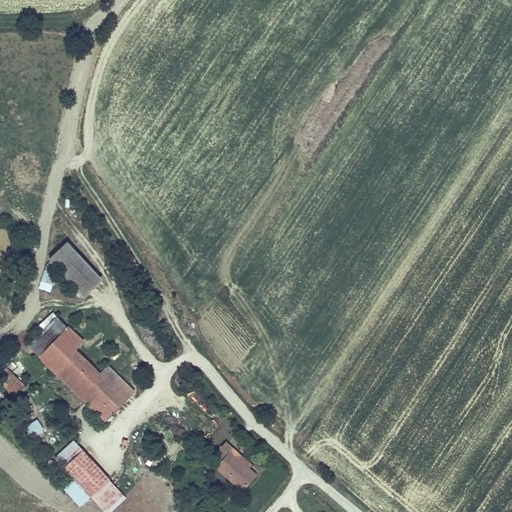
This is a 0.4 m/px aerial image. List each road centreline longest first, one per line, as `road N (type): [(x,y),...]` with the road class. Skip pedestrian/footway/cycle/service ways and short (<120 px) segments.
road 1 (track): [(0,339),(32,303),(50,200),(69,154)]
road 2 (track): [(98,22),(69,154)]
road 3 (track): [(50,200),(104,266),(110,303)]
